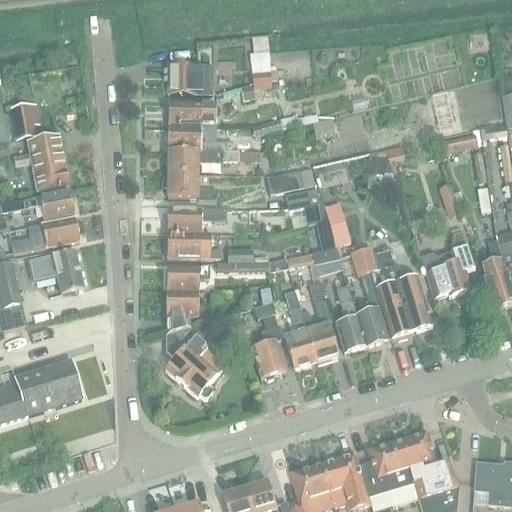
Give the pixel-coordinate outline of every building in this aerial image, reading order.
[(267,56),(249,57),(250,66),(260,65),(261,76),(251,77),(253,91),(271,89),(267,56)] [(220,76),(244,73),(242,61),(218,64),(220,76)] [(195,98),(195,69),(168,69),(168,97),(195,98)] [(254,101),(252,94),(251,88),(239,90),(243,104),(254,101)] [(511,130),(511,96),(500,99),(505,131),(511,130)] [(168,105),(167,129),(200,129),(213,129),(214,106),(168,105)] [(36,106),(10,111),(16,143),(36,139),(34,127),(39,126),(36,106)] [(259,139),(281,132),(279,123),(257,129),(259,139)] [(167,129),(167,154),(232,155),(232,146),(213,145),(213,129),(200,129),(167,129)] [(441,145),(443,158),(476,150),(473,138),(441,145)] [(30,168),(30,171),(35,196),(69,189),(59,139),(26,146),(28,158),(12,161),(14,171),(30,168)] [(386,153),(388,165),(404,162),(401,150),(386,153)] [(167,154),(166,177),(197,178),(197,166),(221,167),(221,164),(259,165),(259,155),(232,155),(167,154)] [(265,181),(268,198),(314,190),(311,173),(265,181)] [(197,178),(166,177),(166,202),(196,202),(196,204),(215,204),(215,193),(197,193),(197,178)] [(287,213),(318,207),(315,192),(284,199),(287,213)] [(70,195),(29,202),(26,203),(28,212),(40,209),(42,223),(74,217),(70,195)] [(339,207),(324,211),(335,250),(350,245),(339,207)] [(314,210),(318,226),(327,225),(323,208),(314,210)] [(166,212),(165,237),(200,237),(200,222),(224,223),(225,213),(166,212)] [(511,240),(511,244),(497,249),(511,298),(511,213),(505,215),(510,233),(511,240)] [(46,251),(79,245),(75,222),(41,228),(44,246),(31,249),(33,258),(47,255),(46,251)] [(327,225),(318,226),(316,227),(322,253),(332,251),(327,225)] [(419,261),(424,276),(432,302),(446,297),(447,300),(470,293),(464,274),(473,272),(461,234),(451,237),(449,255),(436,259),(433,256),(419,261)] [(220,253),(209,252),(210,238),(200,237),(165,237),(165,262),(219,264),(220,253)] [(482,268),(485,278),(483,279),(492,311),(511,304),(511,298),(497,249),(495,243),(487,246),(492,264),(482,268)] [(300,259),(298,249),(286,252),(288,262),(300,259)] [(9,263),(26,260),(24,250),(7,253),(9,263)] [(336,251),(311,257),(313,266),(313,269),(339,263),(336,251)] [(226,253),(226,266),(252,266),(252,252),(226,253)] [(370,252),(350,258),(356,279),(359,278),(370,275),(390,342),(391,342),(392,345),(407,340),(406,337),(431,329),(419,289),(404,293),(397,268),(392,269),(388,254),(372,259),(370,252)] [(74,254),(39,262),(28,265),(33,285),(56,280),(60,298),(83,293),(74,254)] [(313,266),(311,257),(300,259),(288,262),(285,263),(287,272),(313,266)] [(287,272),(284,262),(268,266),(269,276),(287,272)] [(0,334),(25,329),(11,265),(0,267),(0,334)] [(267,266),(252,266),(226,266),(215,266),(215,275),(267,275),(267,266)] [(165,270),(165,295),(196,295),(197,295),(197,283),(206,283),(206,270),(165,270)] [(370,314),(355,318),(356,320),(365,350),(387,343),(377,311),(380,310),(390,342),(370,275),(359,278),(370,314)] [(307,315),(301,317),(306,333),(315,365),(338,358),(328,327),(330,324),(318,284),(308,288),(319,323),(310,326),(307,315)] [(341,315),(353,311),(347,291),(335,295),(341,315)] [(165,320),(164,337),(190,330),(187,320),(196,320),(197,320),(210,320),(210,311),(197,311),(197,295),(196,295),(165,295),(164,320),(165,320)] [(306,333),(301,317),(294,295),(284,298),(294,332),(298,331),(299,335),(282,340),(292,372),(315,365),(306,333)] [(253,311),(257,323),(273,318),(277,328),(283,326),(276,304),(253,311)] [(356,320),(334,327),(343,357),(365,350),(356,320)] [(275,344),(281,342),(277,329),(260,335),(264,347),(250,352),(259,383),(285,375),(275,344)] [(190,330),(164,337),(164,354),(174,360),(164,373),(198,401),(226,367),(213,357),(207,351),(192,340),(190,330)] [(0,366),(47,353),(40,331),(0,343),(0,366)] [(0,427),(81,403),(69,364),(14,382),(16,387),(0,392),(0,427)] [(426,436),(388,447),(400,485),(411,482),(417,502),(438,496),(443,511),(455,511),(458,490),(451,468),(437,472),(426,436)] [(365,496),(400,485),(388,447),(366,454),(369,463),(357,467),(365,496)] [(354,457),(319,468),(332,511),(354,504),(356,511),(369,508),(365,496),(357,467),(354,457)] [(476,466),(473,494),(472,507),(511,510),(511,466),(503,466),(503,468),(476,466)] [(289,477),(297,505),(299,510),(292,511),(327,511),(332,511),(319,468),(289,477)] [(274,511),(266,484),(243,491),(249,511),(274,511)] [(249,511),(243,491),(220,499),(224,511),(249,511)]
